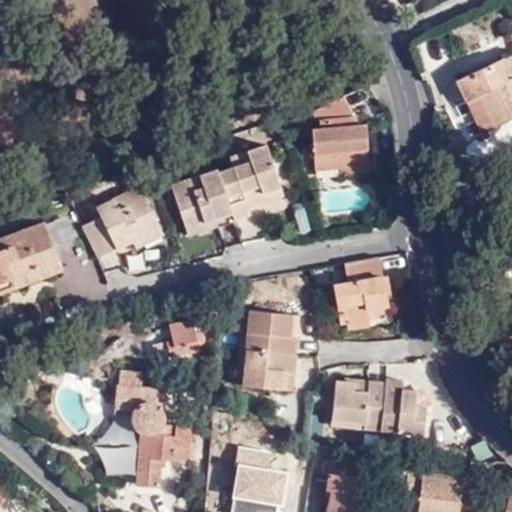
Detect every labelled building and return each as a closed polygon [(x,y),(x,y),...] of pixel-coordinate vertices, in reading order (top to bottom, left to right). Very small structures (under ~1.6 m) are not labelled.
[(511,54),(503,59),(511,76),(511,54)] [(511,118),(511,76),(503,59),(456,80),(467,102),(479,96),(493,129),(511,118)] [(360,142),(359,126),(357,126),(347,95),(308,111),(312,156),(313,164),(337,162),(337,169),(368,167),(366,142),(360,142)] [(479,96),(467,102),(482,134),(493,129),(479,96)] [(249,161),(218,172),(230,205),(281,187),(266,144),(246,151),(249,161)] [(337,162),(313,164),(313,171),(337,169),(337,162)] [(218,172),(217,170),(170,185),(185,229),(214,219),(232,213),(233,213),(230,205),(218,172)] [(131,242),(158,229),(139,187),(96,209),(99,217),(81,226),(97,258),(131,242)] [(281,187),(230,205),(233,213),(235,220),(250,215),(247,207),(284,195),(281,187)] [(472,194),(442,200),(451,250),(481,245),(472,194)] [(214,219),(185,229),(188,237),(217,226),(214,219)] [(0,292),(58,270),(41,224),(0,238),(0,292)] [(161,235),(158,229),(131,242),(135,249),(161,235)] [(98,258),(56,273),(68,307),(110,292),(98,258)] [(387,306),(383,282),(382,277),(379,258),(344,265),(347,283),(331,286),(335,307),(362,302),(364,310),(387,306)] [(388,314),(387,306),(364,310),(362,302),(335,307),(338,324),(345,322),(346,330),(369,325),(368,318),(388,314)] [(245,334),(248,311),(242,310),(239,333),(245,334)] [(245,334),(244,349),(295,355),(296,337),(289,337),(291,315),(248,311),(245,334)] [(171,340),(175,356),(198,351),(197,347),(199,346),(201,345),(202,344),(203,343),(203,341),(203,339),(203,337),(202,335),(200,334),(199,333),(197,333),(194,334),(190,321),(168,326),(171,340)] [(169,357),(175,356),(171,340),(165,342),(169,357)] [(291,391),(295,355),(244,349),(239,349),(237,367),(243,368),(241,386),(291,391)] [(74,355),(71,370),(88,373),(91,358),(74,355)] [(119,386),(139,387),(141,373),(120,371),(119,386)] [(379,431),(385,384),(353,380),(353,383),(345,382),(334,382),(330,426),(379,431)] [(385,380),(385,384),(379,431),(423,435),(426,408),(414,407),(416,392),(401,390),(402,382),(385,380)] [(164,389),(139,387),(119,386),(116,386),(113,413),(131,414),(131,417),(131,421),(131,423),(133,427),(136,431),(140,433),(135,487),(158,488),(160,460),(188,463),(192,427),(162,426),(164,389)] [(426,406),(416,392),(414,407),(426,408),(426,406)] [(239,465),(231,511),(277,511),(278,507),(283,508),(291,455),(239,447),(236,465),(239,465)] [(458,511),(462,477),(423,471),(417,511),(458,511)] [(372,511),(352,507),(357,478),(331,474),(327,492),(331,492),(327,511),(372,511)]
